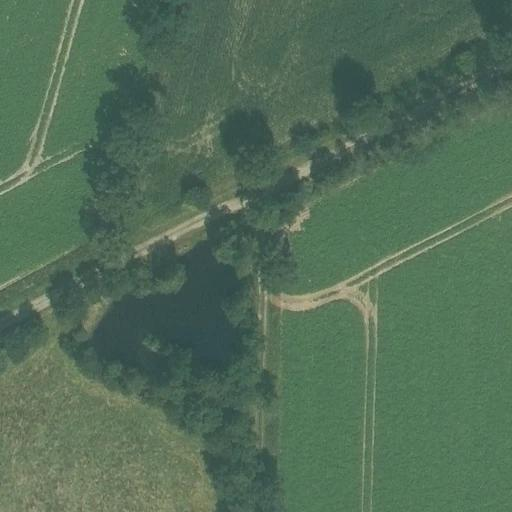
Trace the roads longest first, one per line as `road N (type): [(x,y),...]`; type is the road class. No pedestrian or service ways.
road 1 (track): [(0,329),(511,62)]
road 2 (track): [(243,202),(257,246),(259,511)]
